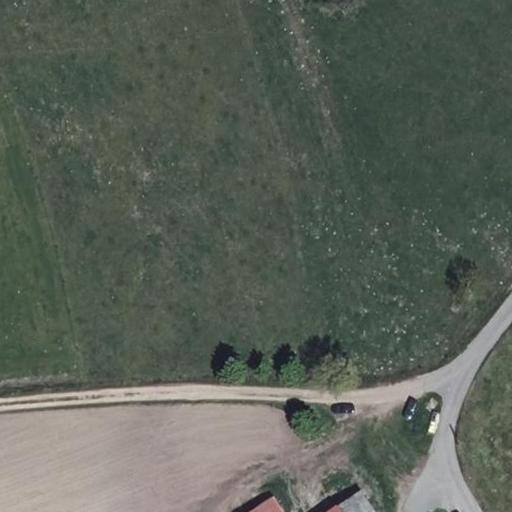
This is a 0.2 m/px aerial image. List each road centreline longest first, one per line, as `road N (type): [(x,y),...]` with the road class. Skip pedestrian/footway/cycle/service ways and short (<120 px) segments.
road 1 (track): [(511,314),(460,379),(371,398),(125,396),(0,407)]
road 2 (unclassified): [(474,511),(447,451),(460,379)]
